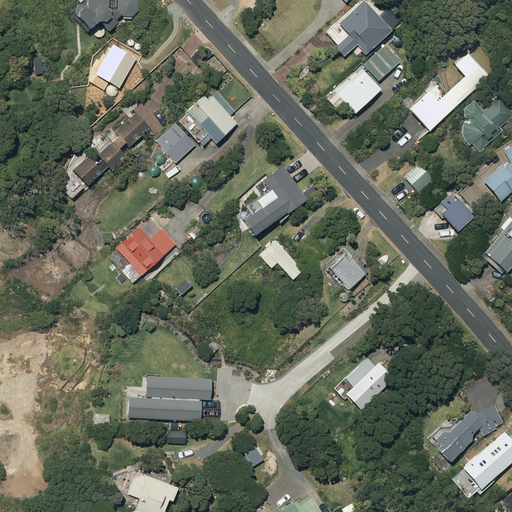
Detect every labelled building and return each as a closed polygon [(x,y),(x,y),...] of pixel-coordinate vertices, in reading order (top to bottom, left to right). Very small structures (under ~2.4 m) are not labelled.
[(139,12),(139,4),(136,0),(121,0),(119,2),(117,2),(116,0),(89,0),(89,7),(82,7),(78,10),(78,15),(94,32),(100,26),(101,27),(104,24),(111,32),(121,23),(119,21),(125,16),(126,17),(133,18),(139,12)] [(349,36),(334,50),(342,59),(355,47),(363,57),(390,32),(363,2),(338,24),(349,36)] [(365,64),(380,82),(402,64),(387,46),(376,55),(365,64)] [(470,56),(458,67),(468,77),(440,103),(431,93),(412,111),(432,133),(491,78),(470,56)] [(44,65),(43,60),(32,61),(34,75),(49,73),(48,65),(44,65)] [(343,84),(346,87),(339,94),(347,102),(352,97),(363,110),(383,91),(364,71),(358,77),(354,73),(343,84)] [(207,99),(191,114),(219,145),(240,127),(231,117),(237,112),(219,93),(210,102),(207,99)] [(494,135),(499,131),(498,130),(502,125),(489,112),(486,115),(481,110),(483,109),(475,101),(467,110),(467,118),(469,120),(467,122),(466,128),(466,134),(468,142),(473,147),(475,146),(482,154),(497,139),(494,135)] [(118,139),(100,157),(115,171),(128,158),(122,153),(129,146),(132,149),(152,128),(136,112),(114,135),(118,139)] [(156,141),(177,165),(198,146),(177,123),(156,141)] [(511,148),(503,154),(507,161),(501,164),(503,168),(486,184),(504,203),(511,195),(511,148)] [(92,158),(76,172),(90,188),(106,174),(92,158)] [(405,178),(419,194),(434,180),(420,165),(405,178)] [(286,168),(265,182),(276,198),(243,221),(254,237),(308,200),(286,168)] [(452,204),(433,218),(443,232),(463,218),(452,204)] [(502,228),(507,233),(489,255),(510,273),(511,270),(511,219),(511,218),(502,228)] [(119,250),(132,265),(124,273),(134,284),(177,245),(153,219),(119,250)] [(197,223),(187,232),(195,240),(204,231),(197,223)] [(311,238),(298,248),(309,261),(321,250),(311,238)] [(305,271),(296,262),(300,258),(294,251),(290,255),(276,241),(261,256),(274,270),(279,265),(295,281),(305,271)] [(365,243),(353,242),(353,254),(365,255),(365,243)] [(364,269),(368,265),(363,260),(359,264),(353,258),(350,261),(347,258),(334,271),(354,291),(369,275),(364,269)] [(270,269),(266,265),(253,277),(260,284),(273,272),(270,269)] [(349,396),(348,397),(363,411),(391,383),(384,377),(388,373),(382,368),(379,371),(369,361),(367,363),(365,360),(340,386),(349,396)] [(127,398),(126,417),(199,421),(200,410),(200,399),(209,400),(210,381),(146,378),(145,399),(127,398)] [(441,452),(455,465),(475,444),(475,438),(481,431),(485,437),(498,430),(497,429),(505,424),(496,407),(477,417),(474,414),(454,435),(447,435),(439,444),(444,449),(441,452)] [(247,439),(253,445),(266,433),(260,426),(247,439)] [(187,431),(166,430),(166,445),(186,445),(187,431)] [(511,438),(508,434),(460,471),(476,491),(511,463),(511,438)] [(247,449),(240,453),(249,466),(255,462),(247,449)] [(133,510),(131,511),(165,511),(172,498),(175,499),(181,486),(148,472),(136,477),(130,492),(141,497),(135,511),(133,510)] [(324,511),(317,499),(303,507),(302,504),(288,511),(283,511),(282,509),(277,511),(324,511)]
